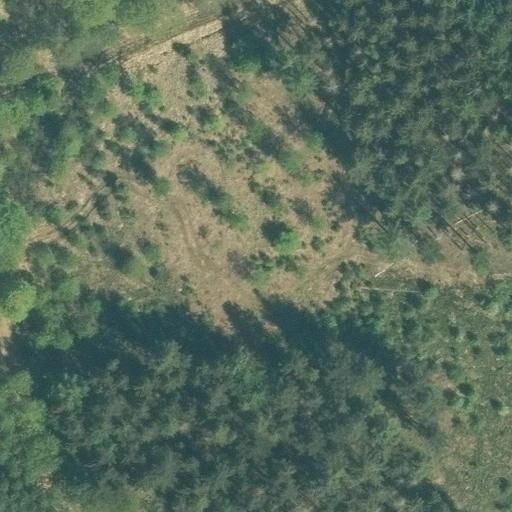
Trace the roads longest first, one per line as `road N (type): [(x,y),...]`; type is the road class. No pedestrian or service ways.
road 1 (track): [(0,92),(60,87),(257,0)]
road 2 (track): [(64,511),(0,329)]
